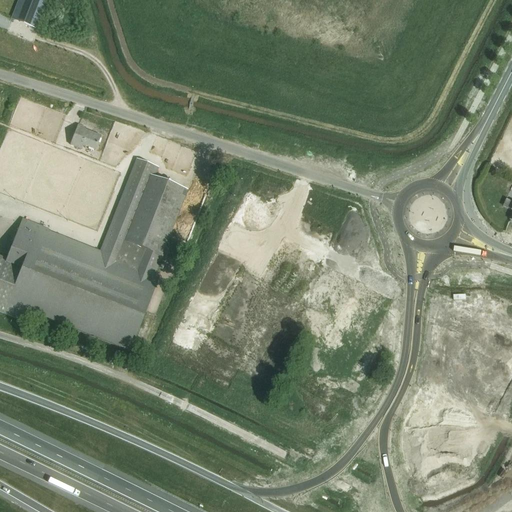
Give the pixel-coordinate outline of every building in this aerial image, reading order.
[(37,0),(19,0),(12,18),(35,27),(45,3),(37,0)] [(95,151),(101,137),(85,130),(85,129),(78,126),(70,146),(81,150),(83,146),(95,151)] [(162,256),(188,191),(155,178),(158,168),(137,160),(100,252),(48,232),(49,230),(22,220),(7,260),(0,257),(0,312),(23,322),(27,312),(130,352),(160,276),(156,274),(163,256),(162,256)] [(327,265),(310,304),(336,316),(322,348),(326,350),(324,356),(328,357),(321,373),(342,382),(348,368),(358,373),(392,296),(365,284),(366,282),(327,265)] [(348,370),(346,376),(353,379),(355,372),(348,370)]
